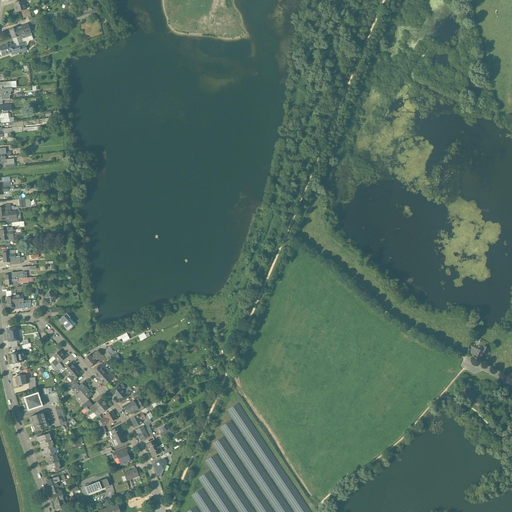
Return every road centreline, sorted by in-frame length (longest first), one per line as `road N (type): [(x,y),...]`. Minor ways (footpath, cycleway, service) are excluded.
road 1 (residential): [(0,320),(33,318),(49,329),(121,411),(154,483)]
road 2 (tertiary): [(49,511),(10,400),(0,333)]
